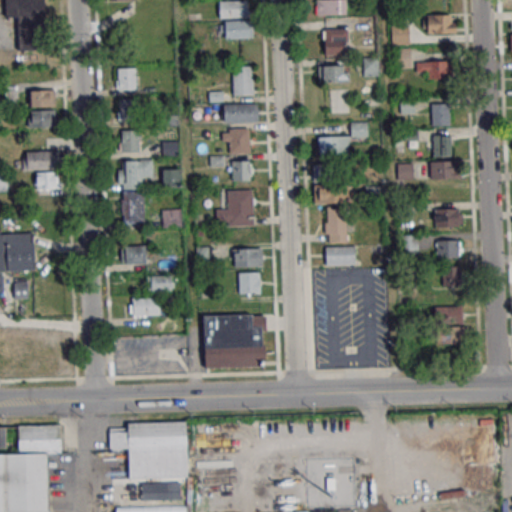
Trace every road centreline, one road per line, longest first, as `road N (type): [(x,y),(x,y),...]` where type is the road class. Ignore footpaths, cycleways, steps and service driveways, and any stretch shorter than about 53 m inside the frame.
road 1 (tertiary): [(93,400),(511,387)]
road 2 (residential): [(93,400),(75,0)]
road 3 (residential): [(277,0),(294,394)]
road 4 (residential): [(496,388),(479,0)]
